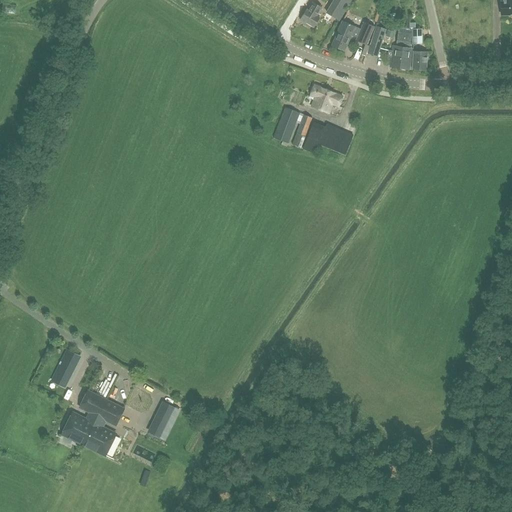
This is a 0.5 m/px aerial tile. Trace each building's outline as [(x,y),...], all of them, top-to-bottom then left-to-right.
[(335,0),(327,15),(339,22),(352,0),(335,0)] [(511,0),(502,0),(502,4),(501,4),(501,15),(509,14),(509,13),(511,13),(511,0)] [(300,21),(305,24),(306,22),(314,27),(319,17),(317,16),(322,8),(313,3),(308,10),(307,10),(300,21)] [(344,51),(351,35),(355,26),(342,21),(332,45),(344,51)] [(375,27),(373,26),(363,22),(360,29),(355,26),(351,35),(356,38),(355,41),(367,45),(375,27)] [(379,27),(375,27),(370,45),(380,48),(386,29),(379,27)] [(423,30),(412,30),(412,44),(423,44),(423,30)] [(411,49),(412,44),(410,44),(412,33),(398,31),(396,44),(404,45),(404,47),(394,46),(393,51),(389,50),(388,57),(392,58),(391,67),(409,69),(412,49),(411,49)] [(427,52),(413,51),(412,69),(426,70),(427,52)] [(363,61),(372,61),(372,52),(363,52),(363,61)] [(314,85),(310,95),(308,98),(314,100),(311,107),(329,114),(333,104),(338,106),(342,96),(314,85)] [(287,144),(288,144),(296,123),(300,124),(292,145),(300,149),(312,119),(284,108),(273,138),(282,142),(281,144),(286,146),(287,144)] [(314,122),(303,149),(315,154),(318,145),(345,155),(354,135),(326,124),(324,126),(314,122)] [(75,365),(63,359),(56,375),(68,381),(75,365)] [(62,434),(105,455),(116,434),(101,427),(105,420),(115,425),(124,409),(88,391),(80,407),(90,413),(87,420),(73,413),(62,434)] [(162,407),(151,429),(157,432),(161,423),(167,425),(173,413),(162,407)]
